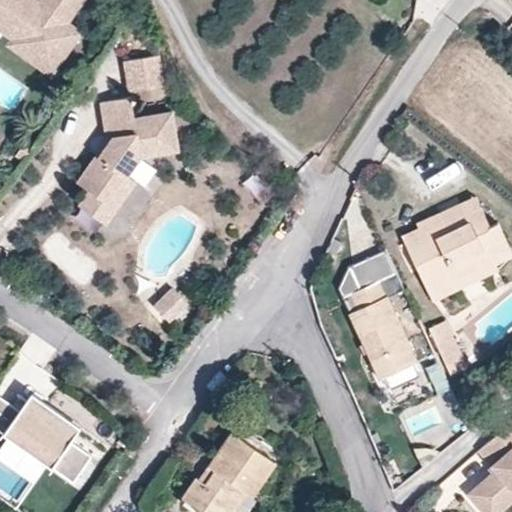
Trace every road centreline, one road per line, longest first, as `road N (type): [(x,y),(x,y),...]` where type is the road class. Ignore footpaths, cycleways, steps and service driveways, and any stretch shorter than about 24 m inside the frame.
road 1 (residential): [(278,274),(467,0)]
road 2 (residential): [(368,511),(360,467),(278,274)]
road 3 (residential): [(176,421),(0,303)]
road 4 (residential): [(176,421),(278,274)]
